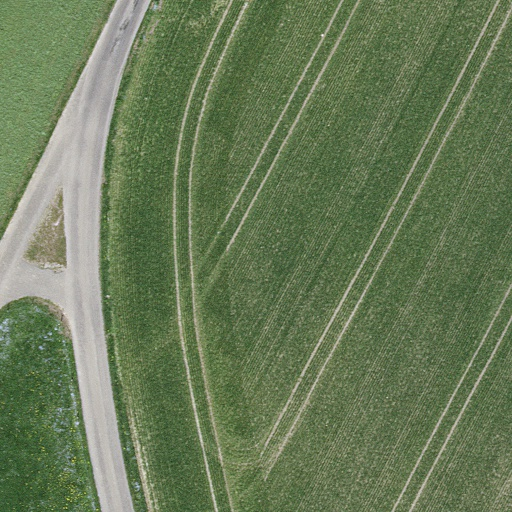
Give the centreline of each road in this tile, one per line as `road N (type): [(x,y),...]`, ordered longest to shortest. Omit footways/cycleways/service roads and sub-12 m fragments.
road 1 (unclassified): [(134,0),(79,113),(87,318)]
road 2 (unclassified): [(87,318),(120,511)]
